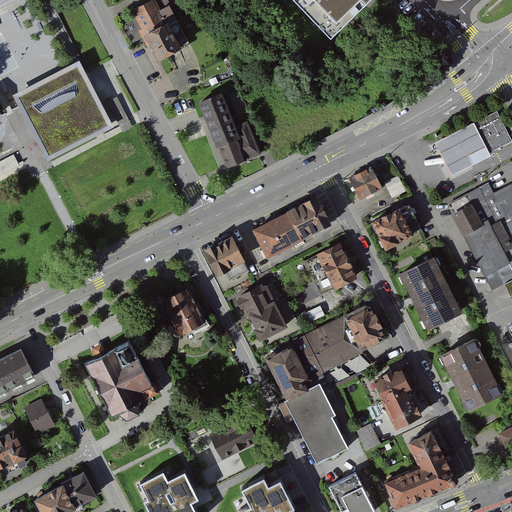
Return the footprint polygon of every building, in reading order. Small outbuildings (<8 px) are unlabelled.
[(0,0),(0,10),(19,0),(0,0)] [(294,0),(332,40),(375,0),(294,0)] [(164,65),(187,54),(185,50),(193,46),(181,21),(169,27),(157,2),(132,14),(150,51),(157,50),(164,65)] [(78,58),(13,93),(48,159),(113,124),(78,58)] [(222,95),(198,105),(225,171),(260,157),(246,123),(235,127),(222,95)] [(511,141),(497,112),(475,123),(491,155),(511,144),(511,141)] [(474,122),(435,143),(452,176),(491,156),(491,155),(475,123),(474,122)] [(15,156),(0,162),(0,176),(20,167),(15,156)] [(373,167),(349,178),(359,200),(383,189),(373,167)] [(398,176),(385,183),(392,197),(405,190),(398,176)] [(487,183),(448,202),(493,289),(504,283),(510,295),(511,294),(511,182),(492,192),(487,183)] [(320,198),(253,231),(267,259),(334,226),(320,198)] [(400,209),(372,222),(385,250),(414,237),(400,209)] [(234,237),(204,251),(216,276),(246,262),(234,237)] [(340,243),(318,254),(336,291),(359,280),(340,243)] [(436,258),(401,275),(428,331),(463,314),(436,258)] [(265,283),(237,298),(260,342),(288,328),(265,283)] [(189,288),(162,303),(179,336),(207,321),(189,288)] [(376,302),(351,315),(369,349),(394,336),(376,302)] [(305,313),(307,321),(326,316),(324,308),(305,313)] [(349,316),(298,341),(317,379),(368,353),(349,316)] [(476,339),(441,356),(468,413),(503,396),(476,339)] [(130,342),(84,364),(110,416),(116,413),(129,421),(143,414),(144,401),(157,394),(130,342)] [(296,344),(268,358),(291,400),(318,386),(296,344)] [(22,350),(0,361),(0,394),(35,376),(22,350)] [(402,370),(375,383),(397,427),(420,416),(410,394),(413,392),(402,370)] [(291,400),(287,401),(319,464),(352,447),(337,416),(340,414),(324,383),(318,386),(291,400)] [(43,398),(25,407),(39,434),(56,425),(43,398)] [(246,417),(211,434),(223,458),(237,451),(258,441),(246,417)] [(373,424),(357,432),(367,453),(384,445),(373,424)] [(15,431),(0,438),(0,469),(28,456),(15,431)] [(417,469),(384,483),(396,510),(456,484),(433,432),(406,443),(417,469)] [(196,511),(187,493),(194,490),(183,470),(168,479),(162,469),(140,480),(148,495),(142,498),(149,511),(196,511)] [(357,472),(329,486),(342,511),(372,511),(376,510),(357,472)] [(84,473),(36,498),(42,511),(68,511),(97,497),(84,473)] [(262,475),(240,487),(249,505),(238,510),(238,511),(292,511),(295,509),(280,480),(268,486),(262,475)]
